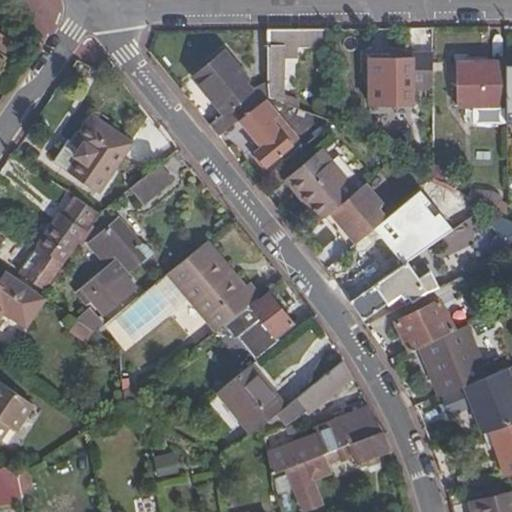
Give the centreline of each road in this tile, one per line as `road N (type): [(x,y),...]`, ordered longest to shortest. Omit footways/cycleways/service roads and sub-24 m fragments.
road 1 (residential): [(432,511),(423,468),(329,310),(129,54),(90,18)]
road 2 (residential): [(90,18),(511,8)]
road 3 (residential): [(0,131),(90,18)]
